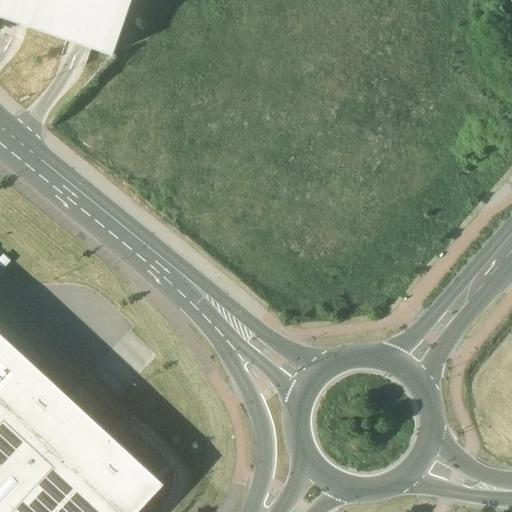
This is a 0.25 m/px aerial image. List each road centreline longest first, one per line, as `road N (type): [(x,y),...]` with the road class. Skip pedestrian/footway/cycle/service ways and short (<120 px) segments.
road 1 (unclassified): [(212,318),(261,426),(266,454),(250,511)]
road 2 (unclassified): [(157,262),(0,134)]
road 3 (unclassified): [(319,374),(157,262)]
road 4 (tertiary): [(487,271),(388,361)]
road 5 (tertiary): [(417,381),(487,271)]
road 6 (secondary): [(383,489),(511,500)]
road 7 (unclassified): [(212,318),(302,399)]
